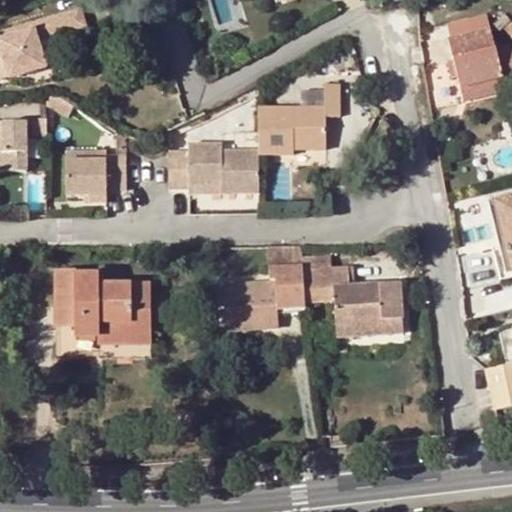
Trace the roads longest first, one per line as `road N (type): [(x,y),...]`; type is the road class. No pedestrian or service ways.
road 1 (residential): [(158,0),(185,93),(206,94),(350,22),(371,21),(390,40),(423,216)]
road 2 (secondary): [(0,503),(181,510),(472,479)]
road 3 (residential): [(0,233),(423,216)]
road 4 (residential): [(423,216),(472,479)]
